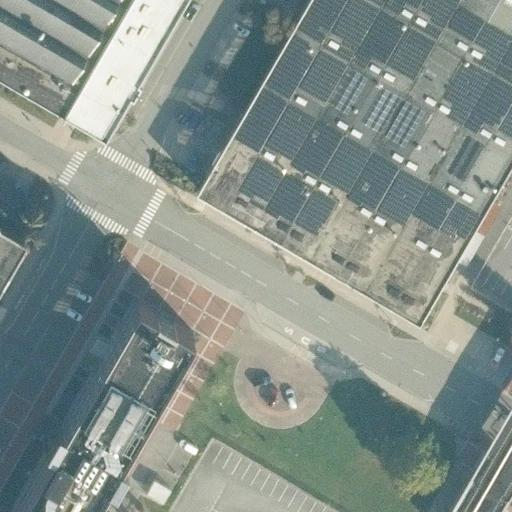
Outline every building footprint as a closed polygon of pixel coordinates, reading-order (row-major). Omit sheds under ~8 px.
[(0,0),(0,72),(72,114),(101,131),(128,83),(176,0),(0,0)] [(511,0),(306,0),(226,138),(198,187),(421,318),(511,162),(511,0)] [(0,280),(26,237),(0,222),(0,280)] [(189,327),(135,296),(64,421),(55,416),(49,427),(43,438),(51,442),(10,511),(82,511),(105,473),(113,478),(119,467),(126,456),(117,451),(172,357),(189,327)] [(476,440),(434,511),(484,511),(501,484),(511,464),(511,378),(507,387),(498,403),(492,413),(486,423),(476,440)]
